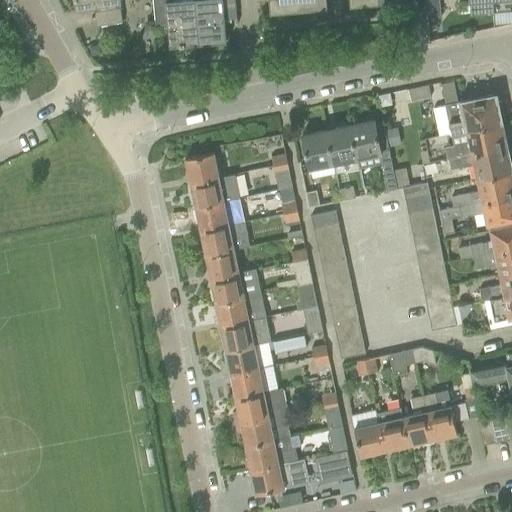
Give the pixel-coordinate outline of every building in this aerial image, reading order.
[(121,3),(120,0),(73,0),(75,11),(93,8),(96,26),(122,22),(119,3),(121,3)] [(198,44),(193,0),(177,0),(174,0),(173,0),(152,0),(153,6),(155,26),(167,24),(169,47),(198,44)] [(234,0),(193,0),(198,44),(226,42),(224,19),(236,18),(234,0)] [(268,0),(270,13),(298,11),(297,0),(268,0)] [(297,0),(298,11),(327,8),(326,0),(297,0)] [(440,17),(438,0),(424,0),(426,19),(440,17)] [(468,0),(470,15),(493,13),(492,1),(499,0),(468,0)] [(142,23),(143,33),(153,32),(152,22),(142,23)] [(381,95),(385,108),(437,94),(433,81),(381,95)] [(445,105),(433,107),(438,135),(452,132),(466,129),(467,130),(502,122),(497,98),(492,95),(444,104),(445,105)] [(388,146),(384,131),(377,132),(374,119),(350,124),(357,159),(381,153),(386,176),(383,176),(386,191),(396,188),(392,170),(388,146)] [(502,122),(467,130),(469,142),(446,147),(449,159),(507,147),(502,122)] [(357,159),(350,124),(326,129),(333,164),(335,174),(359,169),(357,159)] [(333,164),(326,129),(302,134),(309,169),(333,164)] [(384,131),(388,146),(398,144),(395,129),(384,131)] [(212,147),(213,152),(214,155),(224,153),(223,145),(212,147)] [(507,147),(449,159),(441,160),(443,170),(473,164),(477,178),(511,171),(507,147)] [(190,182),(218,176),(214,155),(213,152),(185,158),(190,182)] [(273,166),(287,163),(285,154),(271,157),(273,166)] [(287,163),(273,166),(278,189),(292,186),(287,163)] [(402,187),(409,186),(405,167),(392,170),(396,188),(402,187)] [(511,171),(477,178),(476,179),(478,190),(452,196),(454,208),(458,207),(511,195),(511,171)] [(218,176),(190,182),(195,206),(234,198),(239,197),(234,174),(219,177),(218,176)] [(427,182),(422,183),(409,186),(402,187),(404,199),(429,194),(427,182)] [(338,190),(340,200),(354,197),(352,187),(338,190)] [(309,207),(319,204),(316,191),(306,193),(309,207)] [(429,194),(404,199),(407,211),(432,206),(429,194)] [(511,195),(458,207),(460,217),(483,213),(486,225),(489,224),(511,219),(511,195)] [(236,210),(234,198),(195,206),(200,230),(244,221),(242,209),(236,210)] [(283,213),(297,210),(295,202),(281,204),(283,213)] [(432,206),(407,211),(409,223),(434,218),(432,206)] [(449,209),(439,211),(444,234),(454,232),(449,209)] [(299,219),(297,210),(283,213),(285,222),(299,219)] [(335,210),(315,214),(310,215),(313,227),(337,222),(335,210)] [(436,230),(434,218),(409,223),(412,235),(436,230)] [(492,241),(470,246),(460,248),(462,259),(472,257),(511,248),(511,219),(489,224),(492,241)] [(244,221),(200,230),(205,254),(233,248),(249,245),(247,233),(244,221)] [(340,234),(337,222),(313,227),(315,239),(340,234)] [(301,229),(287,232),(288,237),(302,234),(301,229)] [(436,230),(412,235),(414,247),(439,241),(436,230)] [(342,246),(340,234),(315,239),(318,251),(342,246)] [(439,241),(414,247),(416,258),(441,253),(439,241)] [(342,246),(318,251),(320,263),(345,258),(342,246)] [(205,254),(210,278),(239,272),(233,248),(205,254)] [(511,248),(472,257),(475,268),(496,264),(499,274),(511,271),(511,248)] [(293,261),(307,258),(305,249),(291,252),(293,261)] [(441,253),(416,258),(419,270),(444,265),(441,253)] [(307,258),(293,261),(287,262),(289,271),(294,270),(298,285),(312,282),(309,267),(307,258)] [(347,270),(345,258),(320,263),(323,275),(347,270)] [(444,265),(419,270),(421,282),(446,277),(444,265)] [(215,302),(244,296),(241,283),(258,280),(255,269),(239,272),(210,278),(215,302)] [(350,282),(347,270),(323,275),(325,287),(350,282)] [(511,271),(499,274),(501,284),(478,289),(481,300),(482,300),(511,293),(511,271)] [(449,289),(446,277),(421,282),(424,294),(449,289)] [(312,282),(298,285),(301,301),(296,302),(298,311),(303,310),(317,307),(315,297),(312,282)] [(352,293),(350,282),(325,287),(328,299),(352,293)] [(451,301),(449,289),(424,294),(426,306),(451,301)] [(244,297),(244,296),(215,302),(220,326),(249,320),(266,317),(261,293),(244,297)] [(352,293),(328,299),(330,311),(355,305),(352,293)] [(511,293),(482,300),(488,329),(511,323),(511,293)] [(453,313),(451,301),(426,306),(429,318),(453,313)] [(357,317),(355,305),(330,311),(333,322),(357,317)] [(319,315),(317,307),(303,310),(308,333),(322,330),(319,315)] [(453,313),(429,318),(431,330),(456,325),(453,313)] [(249,320),(220,326),(225,350),(254,344),(267,341),(270,341),(266,317),(249,320)] [(357,317),(333,322),(335,334),(360,329),(357,317)] [(362,341),(360,329),(335,334),(337,346),(362,341)] [(304,334),(273,340),(274,348),(275,352),(306,345),(304,334)] [(254,344),(225,350),(230,374),(259,368),(272,365),(267,341),(254,344)] [(362,341),(337,346),(340,358),(365,353),(362,341)] [(313,357),(327,354),(325,345),(311,348),(313,357)] [(421,346),(412,349),(415,362),(424,360),(435,364),(432,350),(421,346)] [(412,349),(388,354),(392,375),(394,375),(406,372),(405,365),(415,362),(412,349)] [(507,362),(469,370),(470,372),(473,385),(509,378),(511,389),(511,352),(508,354),(511,366),(508,366),(507,362)] [(327,354),(313,357),(315,366),(329,363),(327,354)] [(376,371),(373,357),(364,359),(367,373),(376,371)] [(367,373),(364,359),(355,361),(358,375),(367,373)] [(259,368),(230,374),(235,398),(264,392),(259,368)] [(473,386),(463,388),(465,399),(475,397),(473,386)] [(264,392),(235,398),(240,422),(287,412),(282,388),(264,392)] [(323,405),(337,402),(335,392),(321,395),(323,405)] [(435,392),(423,395),(433,439),(457,434),(454,421),(465,418),(468,418),(464,402),(456,404),(438,408),(435,392)] [(410,398),(413,414),(402,416),(409,444),(433,439),(423,395),(410,398)] [(337,402),(323,405),(328,429),(342,426),(337,402)] [(409,444),(402,416),(400,407),(377,412),(379,421),(385,450),(409,444)] [(379,421),(377,412),(376,410),(352,415),(354,427),(361,455),(385,450),(379,421)] [(287,412),(240,422),(245,446),(290,436),(288,425),(290,424),(287,412)] [(511,438),(511,414),(501,416),(506,440),(511,438)] [(501,416),(489,419),(494,443),(506,440),(501,416)] [(494,443),(489,419),(477,421),(482,445),(494,443)] [(342,426),(328,429),(333,453),(347,450),(342,426)] [(293,448),(290,436),(245,446),(250,470),(278,464),(297,460),(295,447),(293,448)] [(345,451),(315,458),(321,482),(351,475),(345,451)] [(278,464),(250,470),(252,481),(249,481),(251,491),(255,491),(255,494),(299,485),(296,472),(305,470),(302,459),(297,460),(278,464)]
